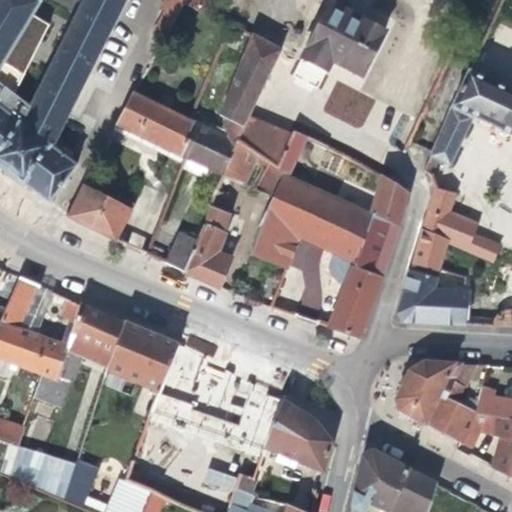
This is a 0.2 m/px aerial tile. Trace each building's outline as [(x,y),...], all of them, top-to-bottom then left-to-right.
[(82,0),(33,98),(16,89),(51,20),(36,12),(42,0),(0,0),(0,163),(49,202),(79,164),(54,145),(126,0),(82,0)] [(202,11),(209,0),(162,0),(159,6),(165,9),(152,31),(162,37),(182,1),(202,11)] [(325,72),(330,62),(362,78),(387,28),(329,0),(326,0),(298,59),(325,72)] [(222,39),(244,50),(250,35),(228,24),(222,39)] [(281,51),(250,35),(244,50),(218,113),(224,117),(243,126),(249,115),(281,51)] [(511,89),(468,68),(429,155),(441,161),(450,166),(472,118),(511,136),(511,89)] [(356,123),(367,94),(335,83),(324,111),(356,123)] [(146,140),(179,156),(194,118),(188,116),(132,90),(114,125),(146,140)] [(293,132),(249,115),(243,126),(237,139),(260,154),(269,160),(278,166),(293,132)] [(218,129),(194,118),(179,156),(182,157),(200,166),(219,175),(237,139),(243,126),(224,117),(218,129)] [(294,130),(293,132),(278,166),(283,170),(282,174),(350,205),(368,213),(376,189),(323,165),(330,147),(294,130)] [(246,184),(260,154),(237,139),(219,175),(221,176),(222,175),(246,184)] [(254,188),(272,197),(282,174),(283,170),(278,166),(269,160),(254,188)] [(296,239),(332,256),(350,205),(282,174),(272,197),(249,253),(284,268),(291,251),(296,239)] [(328,326),(360,336),(399,229),(403,211),(408,192),(388,180),(380,175),(376,189),(368,213),(350,265),(337,303),(328,326)] [(85,182),(68,213),(93,226),(119,240),(135,208),(85,182)] [(453,194),(434,188),(432,195),(428,206),(446,214),(440,234),(448,238),(448,240),(505,265),(511,267),(511,248),(473,231),(476,224),(448,211),(453,194)] [(210,204),(196,237),(182,269),(221,287),(234,256),(221,250),(228,232),(225,231),(228,223),(232,214),(210,204)] [(332,256),(350,265),(368,213),(350,205),(332,256)] [(441,266),(448,240),(448,238),(440,234),(446,214),(428,206),(423,223),(412,257),(441,266)] [(178,230),(165,261),(182,269),(196,237),(178,230)] [(435,285),(441,266),(412,257),(396,311),(403,320),(435,322),(480,325),(481,299),(466,298),(466,288),(435,285)] [(511,296),(511,267),(505,265),(495,289),(511,296)] [(0,360),(40,375),(49,378),(80,302),(64,296),(57,315),(67,320),(60,340),(49,336),(36,332),(21,326),(38,284),(18,276),(3,313),(0,321),(0,360)] [(36,332),(53,291),(38,284),(21,326),(36,332)] [(86,345),(109,356),(123,321),(98,310),(80,302),(49,378),(40,375),(28,411),(54,421),(70,381),(72,381),(86,345)] [(103,370),(157,393),(177,343),(149,331),(123,320),(123,321),(109,356),(103,370)] [(152,404),(185,420),(196,395),(210,361),(196,353),(177,343),(157,393),(152,404)] [(473,442),(478,431),(486,414),(478,412),(474,411),(446,396),(448,391),(461,398),(476,364),(423,360),(407,371),(394,398),(398,410),(421,422),(460,443),(463,437),(473,442)] [(210,361),(196,395),(200,397),(203,398),(219,365),(210,361)] [(479,389),(474,411),(478,412),(486,414),(511,417),(511,384),(507,384),(503,390),(502,399),(493,397),(494,392),(479,389)] [(192,461),(237,477),(253,482),(284,402),(263,389),(245,433),(221,424),(193,414),(200,397),(196,395),(185,420),(171,455),(192,461)] [(302,465),(323,472),(330,442),(312,418),(308,415),(284,402),(253,482),(237,477),(234,483),(232,489),(234,490),(257,496),(261,484),(266,486),(273,466),(297,475),(302,465)] [(479,460),(511,478),(511,417),(486,414),(478,431),(489,433),(484,447),(479,460)] [(26,416),(22,426),(15,445),(9,444),(4,458),(47,473),(54,455),(39,451),(48,424),(26,416)] [(0,441),(9,444),(15,445),(22,426),(0,418),(0,441)] [(78,450),(85,428),(72,425),(67,448),(78,450)] [(388,511),(423,511),(434,482),(372,449),(362,453),(352,501),(351,505),(363,510),(370,503),(388,511)] [(192,461),(171,455),(163,473),(154,493),(163,497),(175,502),(192,461)] [(130,459),(122,480),(151,492),(154,493),(163,473),(130,459)] [(206,511),(224,511),(234,490),(232,489),(234,483),(224,479),(215,500),(212,499),(206,511)] [(128,511),(142,511),(151,492),(122,480),(112,503),(129,511),(128,511)] [(303,511),(282,503),(280,511),(252,511),(246,509),(250,501),(256,503),(261,497),(257,496),(234,490),(224,511),(303,511)] [(155,511),(163,497),(154,493),(151,492),(142,511),(155,511)] [(172,511),(174,511),(177,505),(168,501),(165,509),(172,511)]
